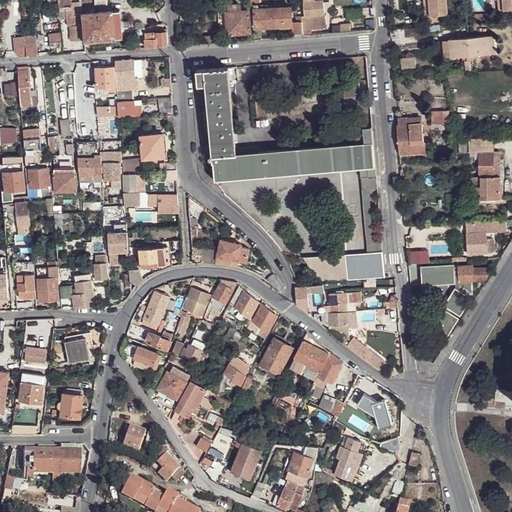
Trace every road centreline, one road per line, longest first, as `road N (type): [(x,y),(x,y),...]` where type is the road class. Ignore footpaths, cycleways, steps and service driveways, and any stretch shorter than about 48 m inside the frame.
road 1 (residential): [(382,39),(413,395)]
road 2 (residential): [(284,304),(281,268),(188,183),(176,51)]
road 3 (residential): [(274,511),(219,492),(194,470),(111,351)]
road 4 (residential): [(176,51),(382,39)]
road 5 (residential): [(119,324),(143,289),(187,269),(247,279),(284,304)]
road 6 (residential): [(0,64),(176,51)]
road 7 (residential): [(284,304),(413,395)]
road 8 (residential): [(511,269),(456,358),(442,401)]
